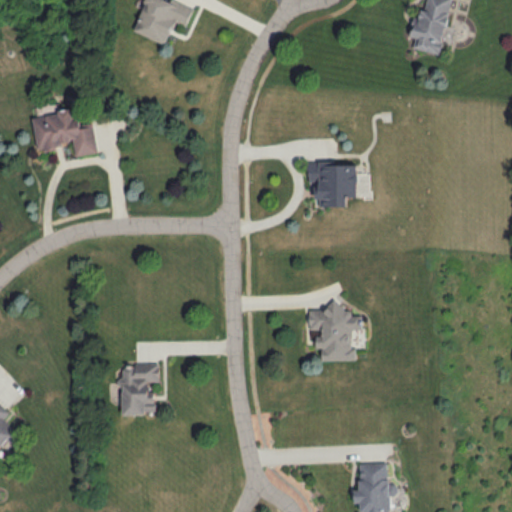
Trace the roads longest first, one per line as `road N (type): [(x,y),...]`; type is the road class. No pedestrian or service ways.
road 1 (residential): [(297,0),(244,91),(234,159),(238,353),(264,511)]
road 2 (residential): [(0,288),(45,250),(95,227),(234,225)]
